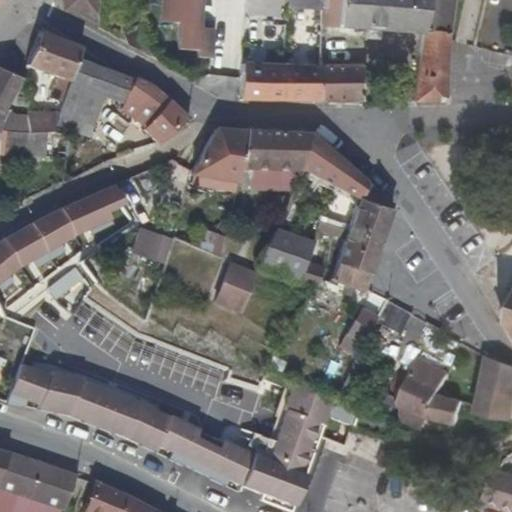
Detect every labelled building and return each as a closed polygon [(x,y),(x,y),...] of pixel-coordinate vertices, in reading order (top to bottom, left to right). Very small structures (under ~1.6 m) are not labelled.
[(65,0),(65,9),(94,11),(94,0),(65,0)] [(199,0),(160,0),(160,23),(176,23),(175,49),(196,49),(195,58),(211,59),(212,31),(198,31),(199,0)] [(421,32),(425,0),(321,0),(321,28),(421,32)] [(452,0),(425,0),(421,32),(411,102),(442,102),(447,40),(452,0)] [(127,43),(153,56),(139,24),(122,30),(127,43)] [(78,57),(81,48),(39,31),(26,66),(58,77),(54,89),(66,93),(78,57)] [(58,115),(90,124),(96,102),(106,67),(78,57),(66,93),(60,111),(58,115)] [(320,66),(241,64),(239,101),(318,101),(320,66)] [(362,101),(363,65),(320,65),(320,66),(318,101),(362,101)] [(96,102),(117,110),(135,78),(106,67),(96,102)] [(0,109),(2,107),(21,79),(0,69),(0,109)] [(135,78),(117,110),(115,114),(140,123),(169,101),(149,83),(135,78)] [(140,123),(139,124),(158,143),(186,120),(169,101),(140,123)] [(24,123),(10,121),(12,109),(2,107),(0,109),(0,129),(8,131),(23,135),(23,133),(24,123)] [(44,132),(53,132),(58,115),(60,111),(25,113),(24,123),(23,133),(44,132)] [(0,154),(2,155),(8,131),(0,129),(0,154)] [(237,168),(245,131),(214,129),(213,130),(203,179),(211,180),(209,189),(233,191),(237,168)] [(2,155),(22,156),(23,135),(8,131),(2,155)] [(245,131),(237,168),(297,170),(310,134),(245,131)] [(22,156),(43,158),(44,132),(23,133),(23,135),(22,156)] [(44,132),(43,158),(64,160),(68,137),(53,132),(44,132)] [(336,187),(358,202),(348,232),(380,241),(392,205),(310,134),(297,170),(296,172),(336,187)] [(1,244),(0,244),(0,280),(16,271),(42,256),(70,241),(110,221),(108,216),(122,207),(111,188),(57,214),(29,228),(1,244)] [(316,230),(332,236),(346,240),(333,281),(354,288),(364,291),(364,289),(380,241),(348,232),(319,223),(316,230)] [(304,264),(313,241),(276,228),(257,268),(298,282),(304,264)] [(170,241),(137,229),(128,255),(161,266),(170,241)] [(313,241),(304,264),(319,269),(332,236),(316,230),(313,241)] [(298,282),(312,287),(315,288),(322,270),(319,269),(304,264),(298,282)] [(212,308),(239,317),(253,274),(226,266),(212,308)] [(334,289),(351,295),(354,288),(333,281),(334,289)] [(377,319),(361,311),(341,351),(356,359),(377,319)] [(511,365),(489,356),(480,407),(479,411),(511,416),(511,365)] [(389,401),(403,406),(431,417),(441,394),(450,374),(419,361),(414,372),(402,368),(389,401)] [(36,407),(49,377),(19,368),(6,396),(36,407)] [(79,382),(50,375),(49,377),(36,407),(35,410),(66,415),(123,438),(155,451),(169,420),(138,405),(79,382)] [(351,427),(358,405),(294,383),(265,464),(247,457),(235,488),(259,497),(257,504),(281,511),(290,511),(326,418),(351,427)] [(466,402),(441,394),(431,417),(464,425),(466,402)] [(386,407),(401,411),(403,406),(389,401),(386,407)] [(426,429),(431,417),(403,406),(401,411),(398,418),(426,429)] [(248,453),(169,420),(155,451),(153,456),(234,491),(235,488),(247,457),(248,453)] [(0,471),(7,453),(0,451),(0,511),(9,511),(15,497),(0,493),(0,471)] [(48,466),(7,453),(0,471),(0,493),(15,497),(18,498),(64,509),(74,477),(48,466)] [(391,470),(388,479),(413,487),(417,478),(391,470)] [(153,511),(131,500),(93,484),(83,511),(153,511)] [(62,511),(64,509),(18,498),(12,511),(62,511)]
